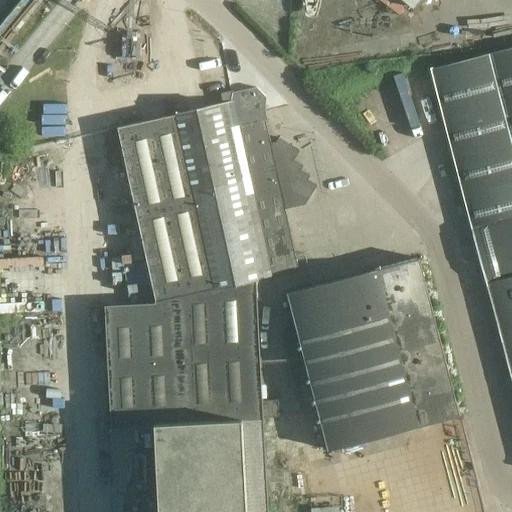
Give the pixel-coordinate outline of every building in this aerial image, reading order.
[(400,0),(412,10),(421,0),(400,0)] [(511,48),(434,69),(434,68),(431,69),(511,378),(511,48)] [(278,143),(272,144),(265,113),(267,112),(268,99),(258,89),(234,95),(234,104),(179,115),(179,116),(120,129),(158,303),(158,305),(107,308),(114,430),(157,428),(161,511),(268,511),(264,419),(280,419),(279,402),(263,402),(257,281),(300,271),(287,210),(306,205),(319,186),(309,179),(312,176),(303,170),(305,166),(296,160),(300,152),(280,139),(278,143)] [(310,377),(330,451),(461,416),(421,259),(289,294),(306,361),(310,377)] [(284,332),(288,345),(298,342),(294,329),(284,332)] [(310,377),(306,361),(297,364),(301,379),(310,377)]
